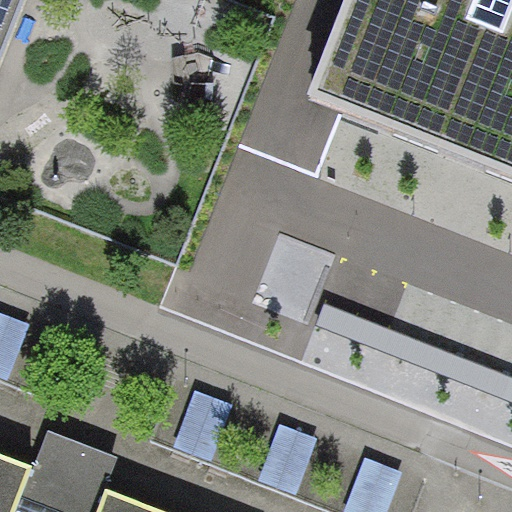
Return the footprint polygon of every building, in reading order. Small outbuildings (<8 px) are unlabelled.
[(0,0),(0,58),(23,0),(0,0)] [(511,177),(511,0),(351,0),(312,100),(511,177)] [(245,278),(267,224),(224,206),(202,261),(245,278)] [(511,376),(325,304),(316,325),(511,401),(511,376)] [(17,511),(100,511),(107,497),(121,462),(49,433),(33,474),(17,511)] [(0,511),(144,511),(107,497),(100,511),(17,511),(33,474),(0,461),(0,511)]
